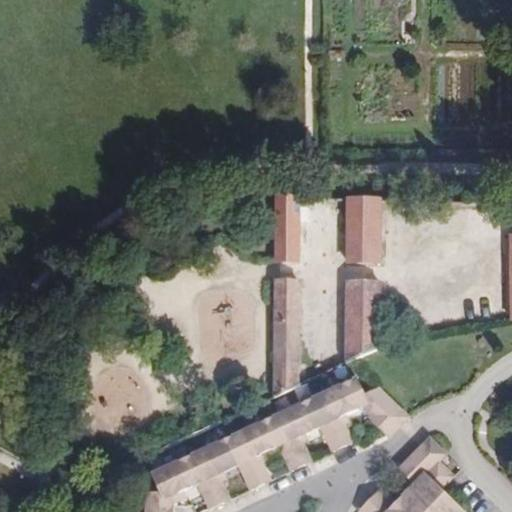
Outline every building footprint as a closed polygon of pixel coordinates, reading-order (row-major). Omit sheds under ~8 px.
[(301,263),(301,195),(275,194),(274,263),(301,263)] [(379,263),(379,198),(349,197),(348,262),(379,263)] [(299,383),(301,280),(274,280),(273,364),(273,394),(299,383)] [(378,349),(380,282),(347,282),(346,363),(378,349)] [(388,438),(407,417),(377,388),(362,393),(355,379),(150,477),(155,489),(146,492),(146,511),(173,511),(173,504),(171,499),(182,494),(196,487),(207,511),(222,504),(210,480),(222,474),(237,466),(250,491),(262,485),(251,460),(262,455),(277,448),(289,473),(303,466),(291,440),(304,435),(318,429),(331,452),(345,446),(333,421),(344,415),(357,409),(366,405),(372,412),(367,420),(388,438)] [(357,409),(367,420),(372,412),(366,405),(357,409)] [(348,421),(344,415),(333,421),(345,446),(352,442),(343,423),(348,421)] [(306,441),(304,435),(291,440),(303,466),(310,463),(301,443),(306,441)] [(466,511),(443,489),(455,478),(438,461),(445,454),(428,438),(398,470),(412,484),(421,486),(420,492),(411,502),(405,509),(398,510),(395,503),(394,502),(379,489),(358,511),(359,511),(466,511)] [(265,461),(262,455),(251,460),(262,485),(269,481),(260,464),(265,461)] [(210,480),(222,504),(229,501),(220,482),(225,480),(222,474),(210,480)] [(421,486),(412,484),(403,493),(411,502),(420,492),(421,486)] [(411,502),(403,493),(394,502),(395,503),(398,510),(405,509),(411,502)] [(171,499),(173,504),(185,500),(182,494),(171,499)]
